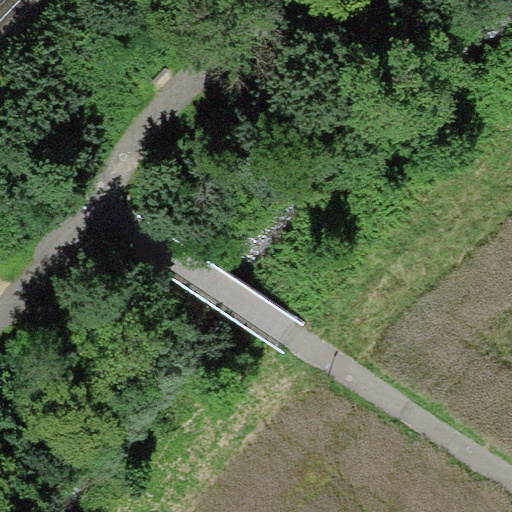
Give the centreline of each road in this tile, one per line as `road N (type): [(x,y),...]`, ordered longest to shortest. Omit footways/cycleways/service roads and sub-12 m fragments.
road 1 (track): [(0,309),(317,0)]
road 2 (residential): [(270,326),(511,487)]
